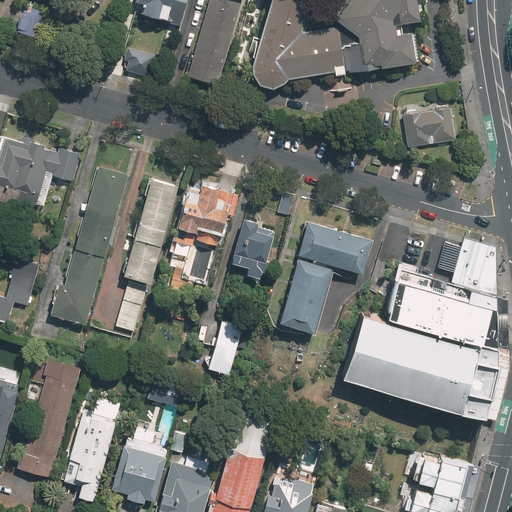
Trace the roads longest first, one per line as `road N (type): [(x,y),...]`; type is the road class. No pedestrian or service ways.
road 1 (residential): [(0,75),(447,209),(511,214)]
road 2 (primary): [(489,0),(511,153)]
